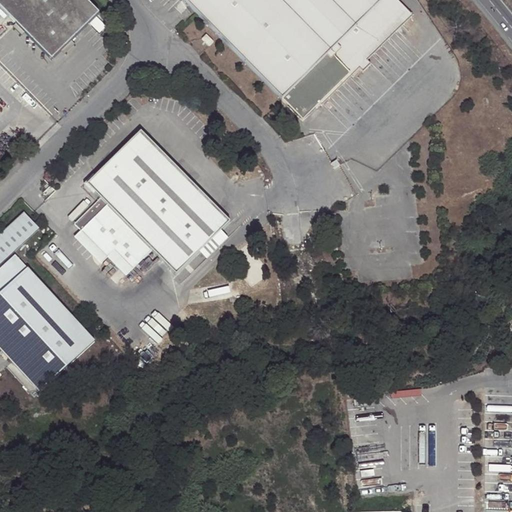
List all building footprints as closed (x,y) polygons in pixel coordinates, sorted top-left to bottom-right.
[(98,14),(83,0),(0,0),(0,7),(16,24),(51,59),(59,52),(71,41),(98,14)] [(361,56),(368,49),(375,42),(383,34),(391,27),(398,20),(406,12),(411,17),(412,17),(395,0),(181,0),(188,6),(193,11),(196,14),(281,101),(289,108),(295,115),(301,121),(319,104),(315,101),(323,93),(330,86),(338,79),(346,71),(351,76),(352,77),(359,70),(362,73),(370,65),(366,61),(361,56)] [(406,12),(398,20),(403,25),(411,17),(406,12)] [(397,31),(403,25),(398,20),(391,27),(397,31)] [(389,39),(397,31),(391,27),(383,34),(389,39)] [(201,39),(209,47),(214,42),(205,34),(201,39)] [(381,47),(389,39),(383,34),(375,42),(381,47)] [(71,41),(59,52),(63,56),(75,45),(71,41)] [(373,54),(381,47),(375,42),(368,49),(373,54)] [(373,54),(368,49),(361,56),(366,61),(373,54)] [(346,71),(338,79),(343,84),(351,76),(346,71)] [(336,91),(343,84),(338,79),(330,86),(336,91)] [(328,98),(336,91),(330,86),(323,93),(328,98)] [(328,98),(323,93),(315,101),(319,104),(321,106),(328,98)] [(100,199),(74,224),(107,259),(114,252),(132,270),(151,252),(175,277),(229,224),(140,133),(94,178),(87,186),(94,194),(100,199)] [(132,270),(114,252),(107,259),(125,277),(132,270)] [(0,350),(39,393),(95,342),(15,256),(0,269),(0,350)] [(379,395),(378,388),(352,390),(354,399),(379,395)]
